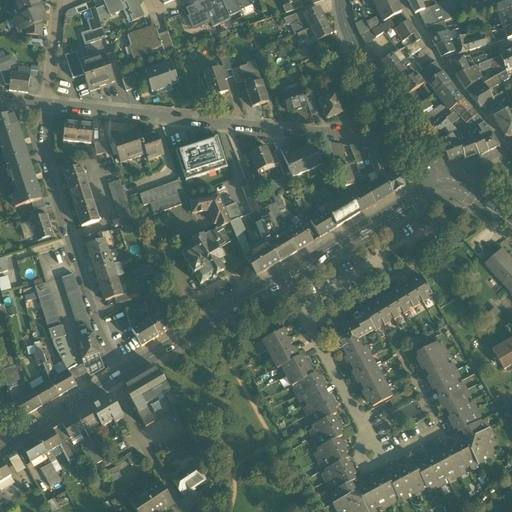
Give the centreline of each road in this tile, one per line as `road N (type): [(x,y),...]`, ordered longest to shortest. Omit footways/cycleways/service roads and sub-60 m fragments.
road 1 (residential): [(47,106),(340,136),(368,129)]
road 2 (residential): [(47,106),(47,169),(121,374)]
road 3 (secondary): [(445,183),(356,52),(340,0)]
road 4 (secondary): [(285,277),(121,374)]
road 5 (secondary): [(445,183),(285,277)]
road 6 (residential): [(285,277),(369,437)]
road 7 (residential): [(109,382),(184,511)]
road 8 (secondary): [(109,382),(0,446)]
